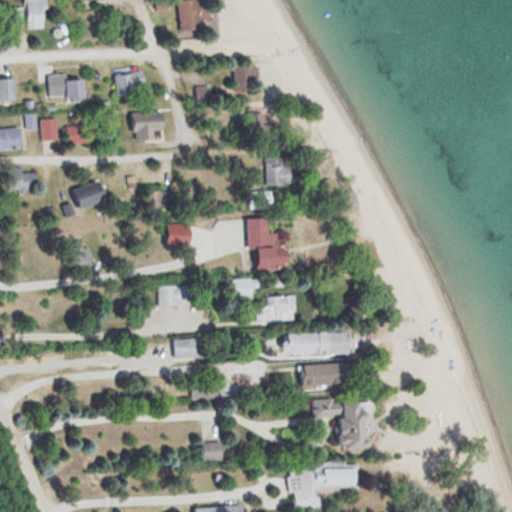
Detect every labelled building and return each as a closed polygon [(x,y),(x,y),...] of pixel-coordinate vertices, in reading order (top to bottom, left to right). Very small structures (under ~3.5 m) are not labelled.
[(0,30),(40,29),(39,0),(20,0),(20,10),(0,10),(0,30)] [(197,0),(196,0),(171,3),(174,34),(201,31),(197,0)] [(229,91),(252,91),(252,66),(229,66),(229,91)] [(140,92),(135,71),(108,77),(112,98),(140,92)] [(10,81),(0,81),(0,102),(12,102),(10,81)] [(81,81),(45,81),(45,103),(81,103),(81,81)] [(122,114),(123,140),(158,139),(157,113),(122,114)] [(242,136),(258,136),(258,116),(242,116),(242,136)] [(37,142),(53,141),(53,121),(36,121),(37,142)] [(0,151),(19,149),(16,129),(0,131),(0,151)] [(259,159),(259,188),(282,188),(282,159),(259,159)] [(6,192),(27,192),(27,176),(18,176),(18,171),(6,171),(6,192)] [(65,191),(69,209),(99,203),(95,184),(65,191)] [(262,210),(262,195),(242,195),(242,210),(262,210)] [(271,272),(270,235),(258,235),(257,220),(239,221),(240,273),(271,272)] [(181,226),(157,226),(157,248),(181,248),(181,226)] [(69,247),(69,269),(89,269),(89,247),(69,247)] [(245,282),(226,282),(226,304),(245,304),(245,282)] [(154,306),(179,306),(179,288),(154,288),(154,306)] [(250,323),(289,323),(289,298),(250,298),(250,323)] [(335,335),(273,335),(273,357),(335,357),(335,335)] [(168,361),(198,361),(198,341),(168,341),(168,361)] [(291,391),(331,386),(328,365),(289,370),(291,391)] [(186,385),(186,401),(212,401),(212,385),(186,385)] [(327,421),(327,452),(356,452),(357,403),(306,403),(306,421),(327,421)] [(199,445),(199,464),(220,464),(220,445),(199,445)] [(352,465),(285,467),(287,511),(313,511),(313,492),(352,490),(352,465)]
